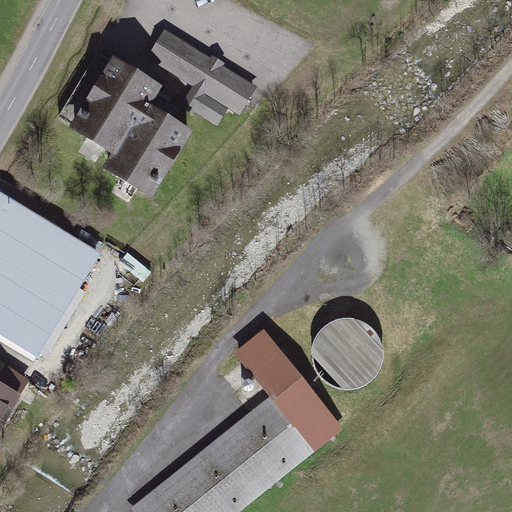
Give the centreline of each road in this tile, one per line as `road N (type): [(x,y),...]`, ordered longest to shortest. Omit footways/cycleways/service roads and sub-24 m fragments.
road 1 (track): [(300,264),(234,336),(103,511)]
road 2 (secondary): [(64,0),(0,110)]
